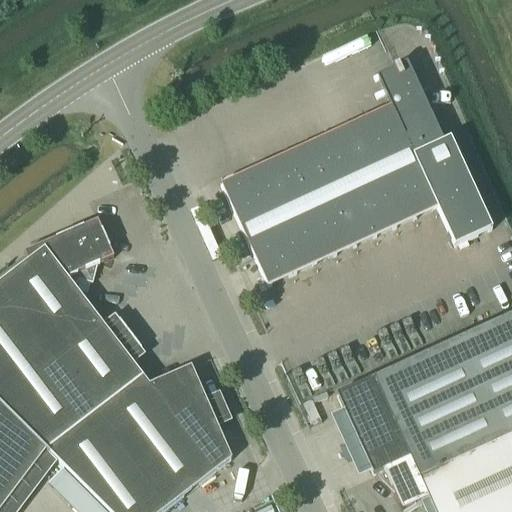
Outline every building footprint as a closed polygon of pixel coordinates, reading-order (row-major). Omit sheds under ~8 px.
[(390,110),(219,189),(266,291),(436,213),(454,251),(491,233),(449,143),(443,146),(405,65),(376,79),(390,110)] [(120,185),(107,187),(110,204),(123,201),(120,185)] [(45,454),(103,511),(165,511),(230,463),(190,370),(148,389),(72,289),(79,284),(90,286),(92,277),(87,275),(86,273),(113,261),(97,224),(41,248),(43,253),(0,285),(0,408),(20,429),(45,454)] [(511,511),(511,318),(372,382),(336,399),(372,478),(383,473),(385,478),(380,482),(393,496),(394,497),(400,511),(404,511),(427,501),(431,511),(511,511)] [(0,511),(45,454),(20,429),(0,408),(0,511)] [(245,497),(250,511),(268,511),(262,491),(245,497)]
